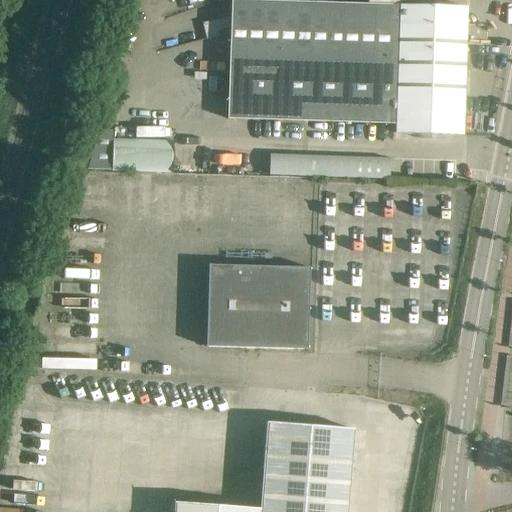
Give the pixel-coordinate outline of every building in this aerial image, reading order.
[(346,63),(347,4),(232,0),(231,17),(202,24),(206,41),(230,34),(230,59),(346,63)] [(399,6),(399,0),(368,0),(369,5),(347,4),(346,63),(398,65),(399,6)] [(465,23),(466,8),(399,6),(398,65),(397,122),(419,123),(418,134),(465,135),(465,134),(462,134),(462,114),(465,114),(465,112),(462,112),(463,94),(466,94),(466,92),(463,92),(464,70),(467,70),(467,69),(464,69),(464,55),(467,55),(467,54),(464,54),(465,40),(468,40),(468,39),(465,38),(465,25),(468,25),(468,23),(465,23)] [(344,123),(346,63),(230,59),(227,119),(344,123)] [(397,122),(398,65),(346,63),(344,123),(396,124),(397,122)] [(172,174),(173,142),(113,140),(113,131),(98,131),(112,78),(103,75),(77,170),(87,172),(87,170),(112,171),(112,172),(172,174)] [(396,133),(418,134),(419,123),(397,122),(396,124),(396,133)] [(270,155),(269,176),(389,180),(390,160),(270,155)] [(226,217),(227,185),(200,184),(199,216),(226,217)] [(307,350),(310,268),(208,265),(206,347),(307,350)] [(90,335),(90,324),(38,322),(38,336),(39,336),(39,349),(82,350),(83,340),(70,340),(69,347),(56,346),(57,334),(90,335)] [(347,511),(354,430),(266,422),(259,509),(173,503),(172,511),(347,511)]
